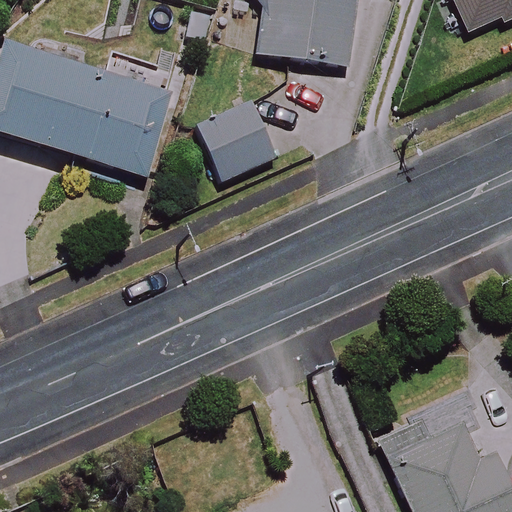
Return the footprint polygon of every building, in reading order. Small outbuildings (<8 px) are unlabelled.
[(263,0),(255,60),(341,73),(351,0),(263,0)] [(511,0),(451,0),(465,36),(511,16),(511,0)] [(166,101),(0,55),(0,144),(143,183),(166,101)] [(266,166),(242,109),(187,133),(211,189),(266,166)] [(510,511),(472,427),(384,466),(404,511),(510,511)]
